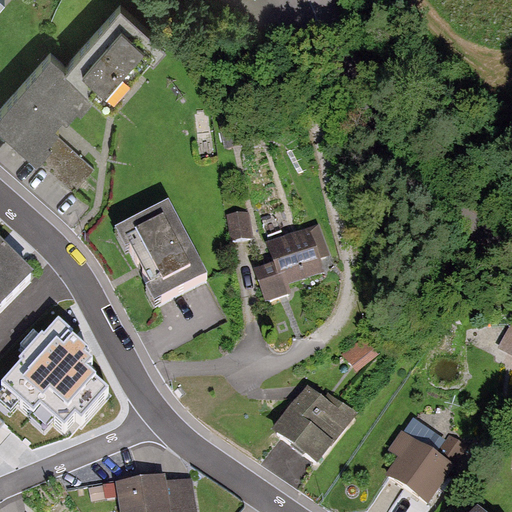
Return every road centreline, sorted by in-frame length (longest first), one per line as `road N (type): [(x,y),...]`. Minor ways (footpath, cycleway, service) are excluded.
road 1 (residential): [(285,511),(161,419),(85,285),(0,196)]
road 2 (residential): [(511,238),(455,215),(410,173),(369,107),(322,0)]
